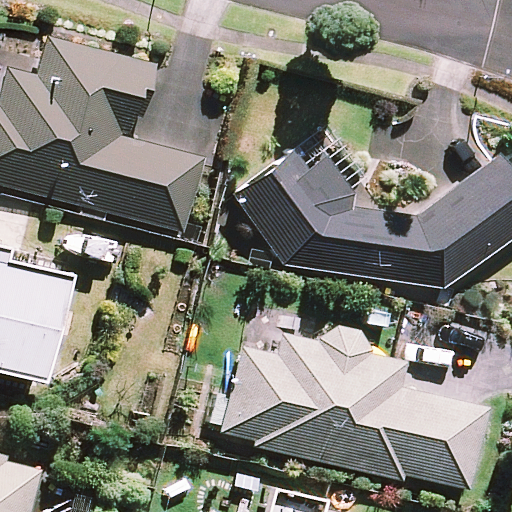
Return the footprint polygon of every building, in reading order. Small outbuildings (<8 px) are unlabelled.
[(43,36),(34,72),(3,64),(0,76),(0,183),(179,230),(198,156),(128,139),(148,63),(43,36)] [(304,172),(285,150),(227,198),(247,223),(278,260),(437,287),(511,232),(511,180),(499,162),(409,216),(350,206),(346,192),(319,160),(304,172)] [(58,275),(0,262),(0,370),(35,378),(58,275)] [(360,330),(319,322),(316,338),(276,330),(272,351),(235,344),(217,438),(464,486),(481,402),(390,385),(395,359),(356,351),(360,330)] [(0,460),(0,511),(21,511),(32,469),(0,460)] [(341,511),(316,507),(319,493),(268,483),(261,511),(341,511)]
